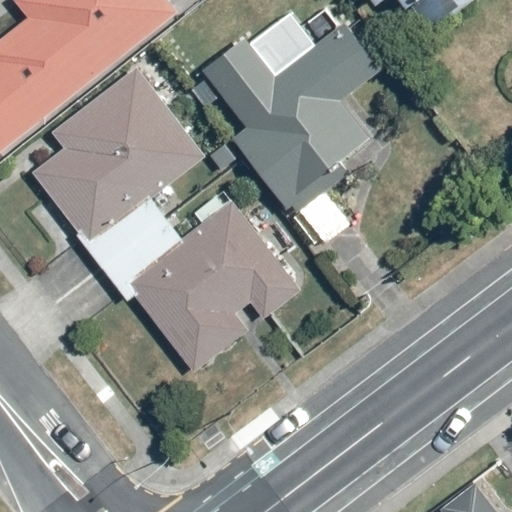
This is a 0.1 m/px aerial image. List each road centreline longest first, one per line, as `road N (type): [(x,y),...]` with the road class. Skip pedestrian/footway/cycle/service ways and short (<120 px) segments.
road 1 (tertiary): [(511,321),(268,511)]
road 2 (residential): [(0,404),(82,511)]
